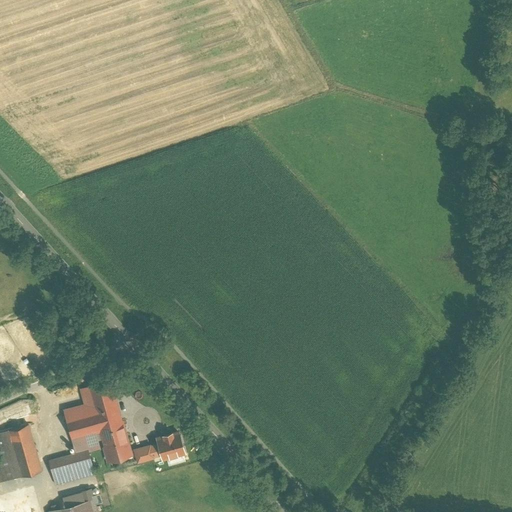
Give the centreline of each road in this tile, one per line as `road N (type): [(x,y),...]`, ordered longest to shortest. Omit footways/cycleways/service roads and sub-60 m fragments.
road 1 (tertiary): [(281,511),(125,343)]
road 2 (tertiary): [(125,343),(0,203)]
road 3 (unclassified): [(125,343),(0,403)]
